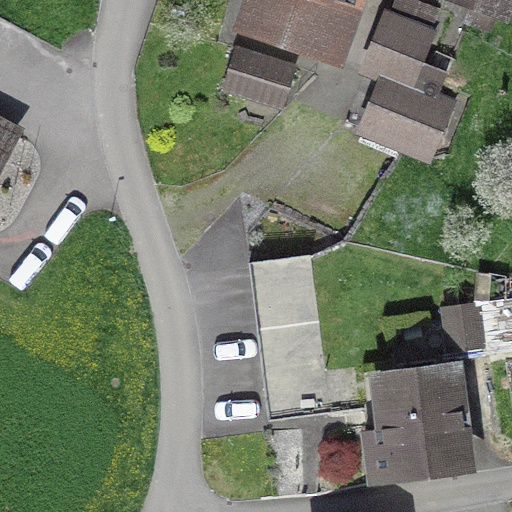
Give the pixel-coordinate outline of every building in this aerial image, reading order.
[(354,0),(249,0),(239,30),(332,63),(354,0)] [(430,101),(441,73),(414,62),(435,11),(405,0),(396,0),(388,22),(384,20),(362,72),(381,80),(359,132),(428,160),(449,109),(430,101)] [(505,0),(443,0),(469,10),(464,23),(483,30),(488,17),(498,20),(505,0)] [(246,78),(284,89),(290,69),(232,52),(220,90),(240,96),(246,78)] [(0,157),(9,140),(0,135),(0,157)] [(264,424),(326,416),(306,257),(244,265),(264,424)] [(447,361),(481,357),(472,304),(440,308),(447,361)] [(380,434),(360,435),(365,478),(462,467),(450,372),(373,382),(380,434)]
